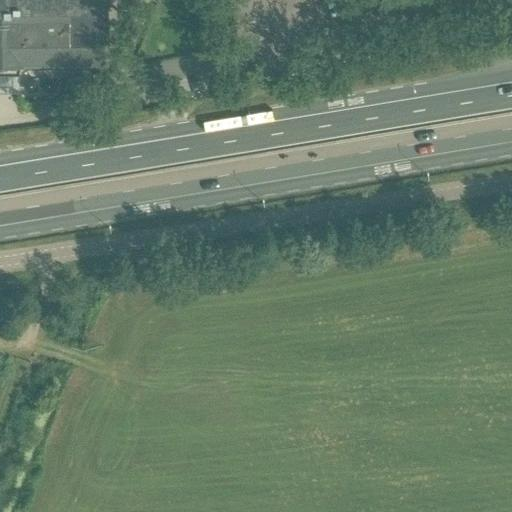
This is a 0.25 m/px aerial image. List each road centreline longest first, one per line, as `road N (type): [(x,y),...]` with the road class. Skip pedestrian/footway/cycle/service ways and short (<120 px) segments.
road 1 (primary): [(511,95),(0,181)]
road 2 (primary): [(0,213),(511,130)]
road 3 (unclassified): [(511,185),(54,258)]
road 4 (track): [(0,413),(54,258)]
